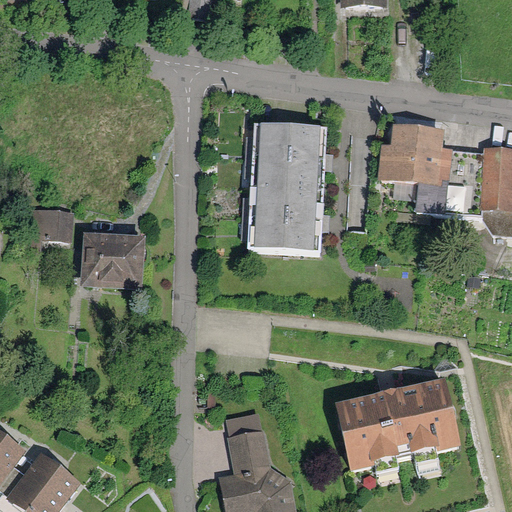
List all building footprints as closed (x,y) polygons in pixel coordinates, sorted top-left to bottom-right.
[(390,0),(344,0),(345,12),(390,12),(390,0)] [(323,134),(251,130),(244,259),(317,263),(319,227),(322,170),(323,134)] [(438,135),(388,132),(386,151),(377,150),(374,186),(414,189),(442,191),(445,155),(436,155),(438,135)] [(511,153),(480,153),(480,158),(476,217),(491,238),(511,239),(511,153)] [(480,158),(445,155),(442,191),(414,189),(412,212),(476,217),(480,158)] [(63,214),(25,213),(24,243),(62,245),(62,229),(63,214)] [(138,242),(78,240),(76,294),(136,296),(138,242)] [(442,391),(329,415),(342,477),(455,453),(442,391)] [(293,511),(289,483),(263,471),(256,422),(222,427),(230,485),(218,486),(221,511),(293,511)] [(20,453),(0,438),(0,480),(8,470),(20,453)] [(59,511),(78,486),(38,457),(21,479),(7,498),(4,503),(16,511),(59,511)] [(21,479),(8,470),(0,480),(0,492),(7,498),(21,479)]
